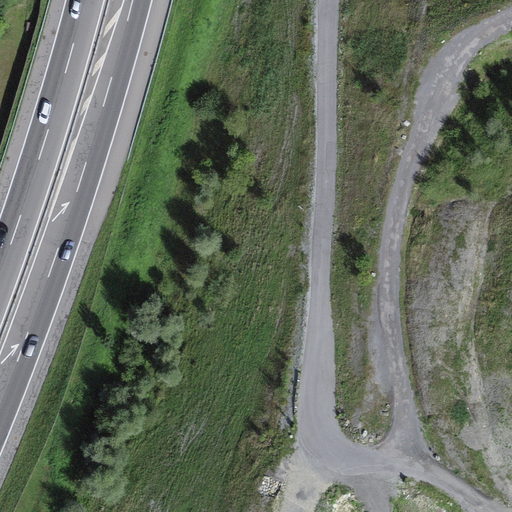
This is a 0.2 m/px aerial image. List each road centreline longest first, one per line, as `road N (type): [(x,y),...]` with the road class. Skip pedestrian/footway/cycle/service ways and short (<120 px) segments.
road 1 (trunk): [(0,406),(138,0)]
road 2 (trunk): [(85,0),(0,274)]
